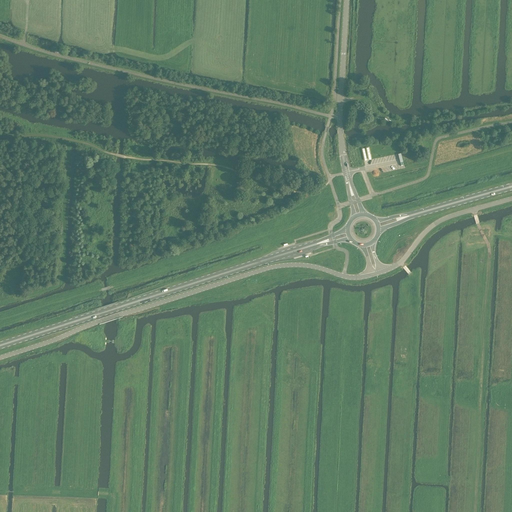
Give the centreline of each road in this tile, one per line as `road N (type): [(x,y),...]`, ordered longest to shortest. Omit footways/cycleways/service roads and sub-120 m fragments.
road 1 (unclassified): [(370,275),(277,266),(0,357)]
road 2 (primary): [(0,345),(300,249)]
road 3 (track): [(339,101),(363,99),(400,121),(511,102)]
road 4 (unclassified): [(511,197),(443,217),(400,262),(380,271)]
